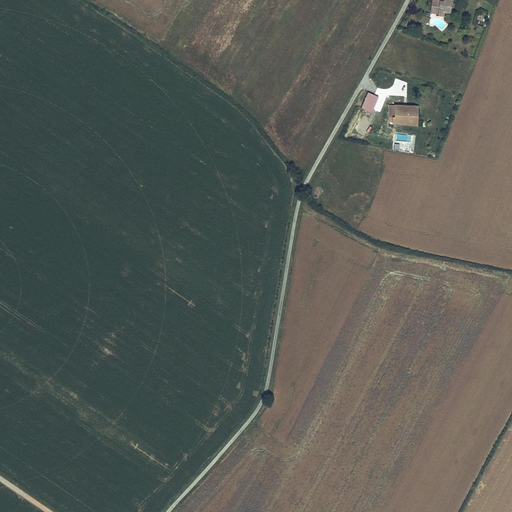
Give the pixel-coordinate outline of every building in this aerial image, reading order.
[(429,0),(430,3),(434,3),(434,8),(438,9),(436,14),(444,15),(445,11),(445,9),(451,9),(451,0),(429,0)] [(430,3),(429,13),(436,14),(438,9),(434,8),(434,3),(430,3)] [(446,25),(440,19),(434,19),(433,25),(437,25),(442,30),(446,25)] [(369,93),(361,108),(372,113),(379,98),(369,93)] [(410,107),(388,106),(387,123),(420,125),(420,112),(410,111),(410,107)]
